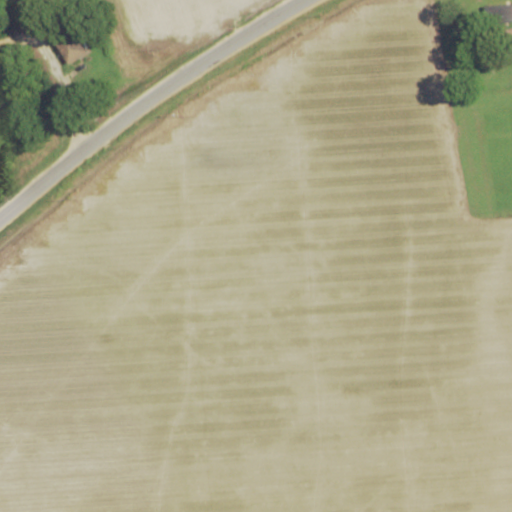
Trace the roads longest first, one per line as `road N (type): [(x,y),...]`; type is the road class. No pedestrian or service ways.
road 1 (secondary): [(0,210),(172,76),(299,0)]
road 2 (residential): [(81,143),(45,40),(0,36)]
